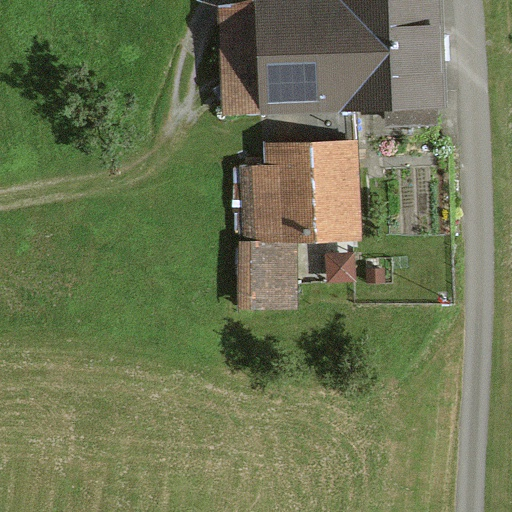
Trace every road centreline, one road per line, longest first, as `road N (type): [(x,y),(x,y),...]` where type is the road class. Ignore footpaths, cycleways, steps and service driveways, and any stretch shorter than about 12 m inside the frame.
road 1 (track): [(469,511),(475,126),(466,0)]
road 2 (track): [(0,201),(119,180),(165,139),(202,13),(220,0)]
